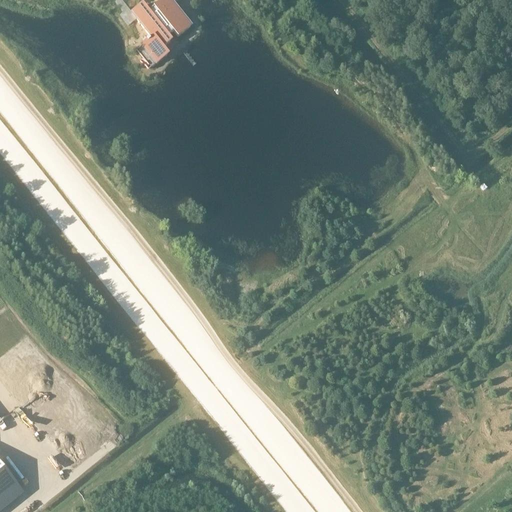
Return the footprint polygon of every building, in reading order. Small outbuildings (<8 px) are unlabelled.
[(165,0),(155,8),(147,14),(141,7),(131,15),(151,40),(149,42),(148,40),(145,42),(146,43),(137,51),(151,68),(166,57),(161,50),(169,43),(166,38),(173,32),(177,38),(190,28),(171,5),(178,0),(165,0)] [(48,133),(22,98),(0,97),(0,140),(60,222),(60,209),(65,205),(57,205),(57,191),(51,191),(47,186),(51,183),(51,179),(56,179),(56,174),(51,174),(51,169),(50,167),(38,167),(33,161),(34,160),(41,160),(41,144),(59,144),(50,133),(50,140),(48,140),(48,133)] [(0,434),(6,440),(25,471),(30,466),(34,469),(39,466),(44,470),(49,468),(51,470),(60,460),(59,461),(65,454),(61,446),(63,443),(47,428),(43,421),(40,418),(29,401),(16,389),(1,364),(0,363),(0,434)] [(353,511),(261,395),(259,420),(272,421),(272,432),(271,432),(269,461),(276,461),(275,470),(265,469),(297,511),(353,511)] [(0,511),(22,495),(0,468),(0,511)]
